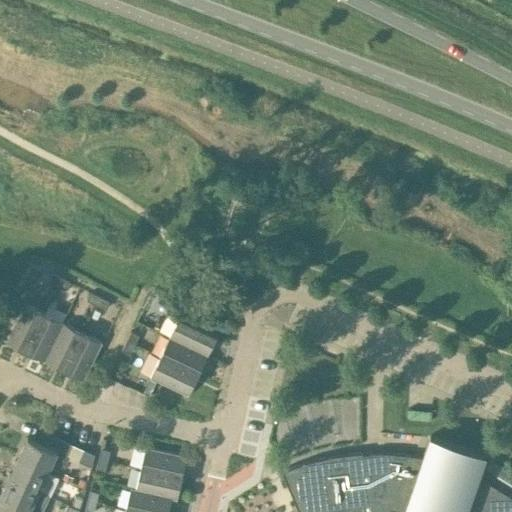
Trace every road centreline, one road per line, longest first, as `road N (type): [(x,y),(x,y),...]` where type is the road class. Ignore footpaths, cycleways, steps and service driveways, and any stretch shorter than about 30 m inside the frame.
road 1 (residential): [(221,448),(254,313),(267,297),(294,294),(511,389)]
road 2 (primary): [(185,0),(511,128)]
road 3 (residential): [(0,389),(221,448)]
road 4 (primary): [(511,81),(351,0)]
